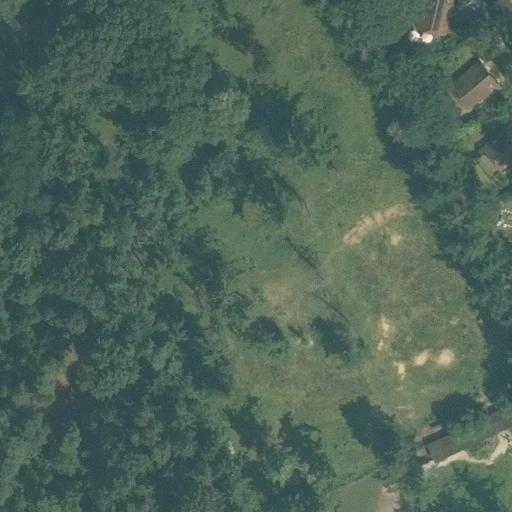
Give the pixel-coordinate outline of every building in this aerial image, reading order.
[(15,0),(0,0),(0,3),(3,8),(1,10),(5,14),(7,13),(18,26),(13,30),(20,38),(22,42),(27,38),(27,37),(31,34),(34,39),(38,36),(34,31),(38,28),(15,0)] [(424,0),(418,28),(445,34),(452,0),(424,0)] [(511,0),(499,0),(511,22),(511,0)] [(16,69),(26,69),(27,60),(17,59),(16,69)] [(481,62),(450,88),(468,109),(499,83),(481,62)] [(136,128),(137,109),(112,108),(111,127),(136,128)] [(511,127),(485,149),(502,171),(511,162),(511,127)] [(423,302),(399,318),(416,343),(439,328),(423,302)] [(511,405),(429,445),(436,460),(511,424),(511,405)]
